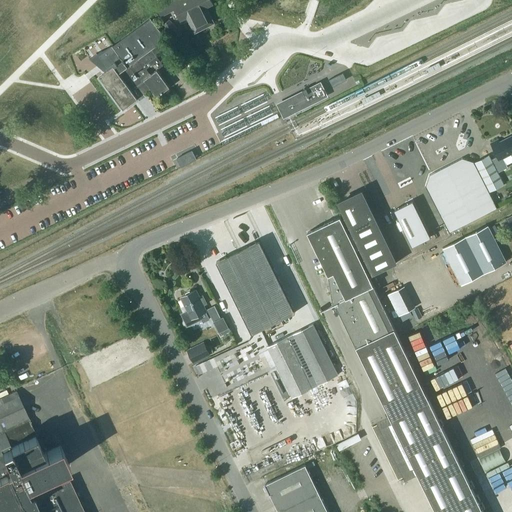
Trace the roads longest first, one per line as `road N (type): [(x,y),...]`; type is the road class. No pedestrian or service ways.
road 1 (tertiary): [(413,0),(319,45),(273,41),(214,96),(68,166),(0,138)]
road 2 (unclassified): [(126,262),(140,243),(331,167),(511,77)]
road 3 (unknown): [(275,189),(392,487)]
road 4 (unclassified): [(250,511),(126,262)]
road 5 (unclassified): [(0,311),(99,264),(126,262)]
